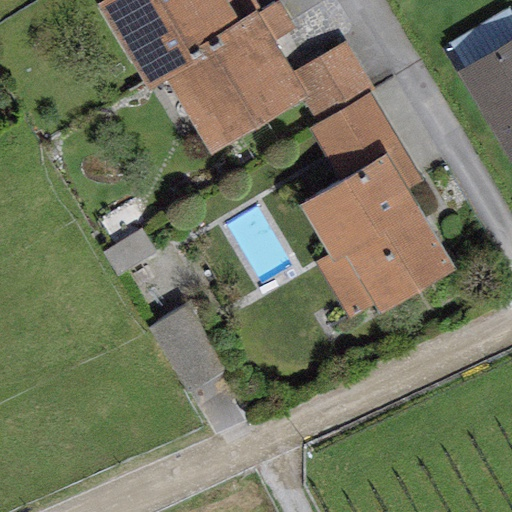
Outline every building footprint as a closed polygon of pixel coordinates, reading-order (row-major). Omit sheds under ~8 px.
[(220,0),(117,0),(98,12),(148,92),(165,82),(191,66),(184,56),(236,25),(220,0)] [(253,14),(236,25),(184,56),(191,66),(165,82),(211,157),(303,101),(305,99),(291,77),(253,14)] [(511,43),(457,76),(511,169),(511,43)] [(344,44),(291,77),(305,99),(303,101),(319,125),(371,95),(375,92),(344,44)] [(319,125),(308,132),(341,187),(386,160),(405,191),(421,181),(371,95),(319,125)] [(341,187),(300,210),(330,260),(319,267),(349,318),(373,304),(380,317),(454,274),(405,191),(386,160),(341,187)] [(155,256),(141,232),(103,255),(117,279),(155,256)] [(188,306),(146,332),(188,399),(229,373),(188,306)]
